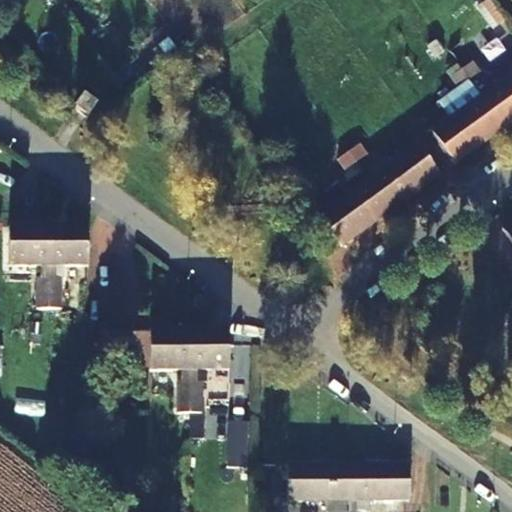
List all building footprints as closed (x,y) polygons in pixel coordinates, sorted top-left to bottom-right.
[(495,28),(506,20),(491,0),(488,0),(479,6),(495,28)] [(477,74),(470,64),(459,72),(466,82),(477,74)] [(510,75),(478,98),(501,131),(511,123),(511,69),(508,72),(510,75)] [(466,82),(459,72),(448,80),(455,90),(466,82)] [(449,119),(447,116),(428,130),(454,165),(501,131),(478,98),(449,119)] [(73,112),(85,121),(95,107),(83,99),(73,112)] [(395,154),(397,157),(365,180),(389,213),(438,178),(412,142),(395,154)] [(364,156),(357,146),(346,154),(353,164),(364,156)] [(353,164),(346,154),(335,161),(342,172),(353,164)] [(267,169),(284,191),(295,183),(278,161),(267,169)] [(389,213),(365,180),(337,201),(335,198),(313,214),(339,250),(389,213)] [(511,220),(499,230),(511,246),(511,220)] [(7,270),(45,270),(45,226),(6,226),(7,270)] [(45,311),(45,282),(34,282),(34,314),(45,313),(45,311)] [(56,282),(45,282),(45,311),(45,313),(57,313),(56,282)] [(110,359),(110,332),(96,333),(96,359),(110,359)] [(125,332),(110,332),(110,359),(110,360),(125,360),(125,332)] [(147,373),(186,372),(185,332),(147,332),(147,373)] [(225,372),(225,332),(185,332),(186,372),(225,372)] [(186,415),(186,385),(175,385),(175,416),(186,415)] [(197,385),(186,385),(186,415),(198,415),(197,385)] [(256,438),(256,410),(242,410),(242,438),(256,438)] [(345,511),(345,466),(284,467),(285,506),(325,505),(324,511),(345,511)] [(362,511),(363,505),(407,504),(407,466),(345,466),(345,511),(362,511)]
